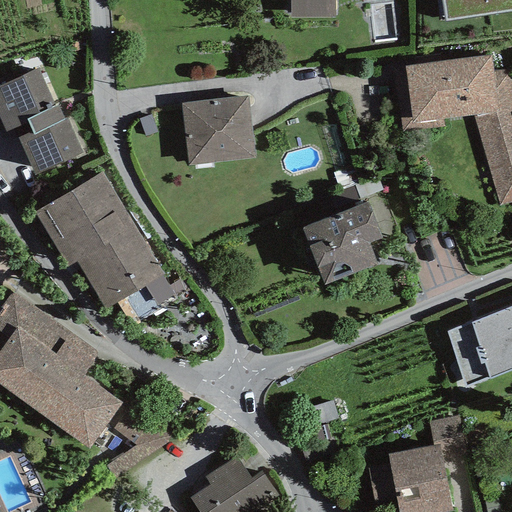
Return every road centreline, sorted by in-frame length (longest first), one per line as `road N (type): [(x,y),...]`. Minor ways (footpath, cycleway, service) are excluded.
road 1 (residential): [(0,206),(81,303),(138,352),(190,378),(236,379)]
road 2 (residential): [(236,379),(511,271)]
road 3 (unclassified): [(132,495),(243,405)]
